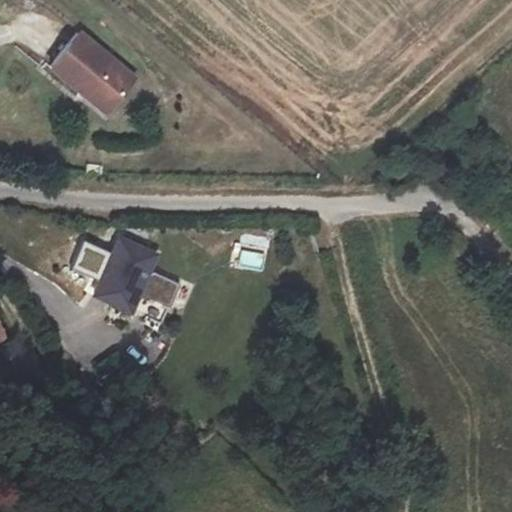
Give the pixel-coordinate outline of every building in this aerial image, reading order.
[(120,79),(66,34),(36,67),(64,92),(70,86),(94,108),(120,79)] [(155,252),(117,237),(92,293),(130,309),(155,252)] [(261,271),(263,250),(235,247),(233,268),(261,271)] [(169,328),(154,320),(142,340),(156,348),(169,328)] [(107,404),(128,385),(108,362),(87,382),(107,404)]
